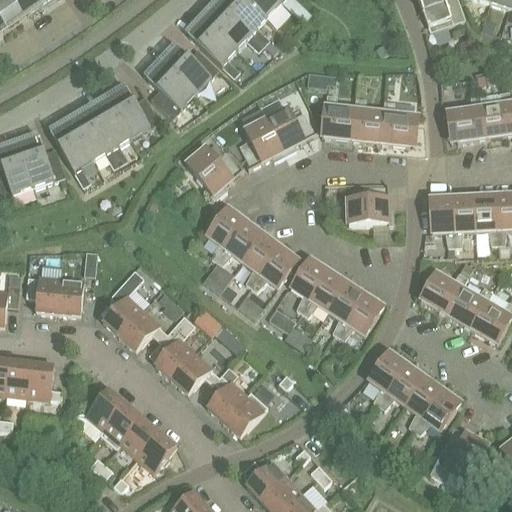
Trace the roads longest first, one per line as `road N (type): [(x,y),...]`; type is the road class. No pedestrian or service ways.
road 1 (residential): [(404,299),(303,243),(283,221),(286,199),(295,179),(343,170),(429,182)]
road 2 (residential): [(223,469),(105,363),(0,348)]
road 3 (residential): [(0,130),(116,58),(186,0)]
road 4 (residential): [(223,469),(301,432),(351,391),(392,327)]
road 5 (residential): [(429,182),(432,106),(401,0)]
road 6 (residential): [(493,394),(392,327)]
road 7 (residential): [(404,299),(429,182)]
